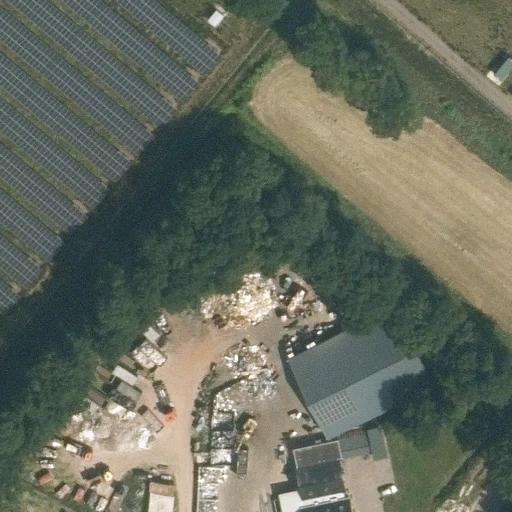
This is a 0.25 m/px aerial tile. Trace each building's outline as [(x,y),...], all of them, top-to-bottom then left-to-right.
[(511,60),(506,56),(491,75),(499,81),(511,64),(511,60)] [(172,316),(181,312),(172,290),(163,293),(172,316)] [(162,297),(152,301),(161,321),(170,317),(162,297)] [(394,300),(287,354),(327,434),(434,380),(394,300)] [(230,313),(235,323),(261,312),(257,302),(230,313)] [(161,319),(153,323),(160,340),(169,336),(161,319)] [(183,339),(182,319),(173,319),(173,339),(183,339)] [(151,332),(143,339),(162,362),(170,355),(151,332)] [(207,369),(213,387),(241,378),(235,361),(207,369)] [(159,392),(166,384),(148,367),(141,375),(159,392)] [(152,435),(159,427),(142,412),(135,420),(152,435)] [(349,511),(347,497),(342,497),(341,490),(343,490),(337,456),(341,455),(341,456),(370,450),(365,426),(350,430),(351,434),(292,446),(300,488),(279,492),(283,511),(349,511)] [(176,511),(177,484),(153,483),(152,511),(176,511)]
